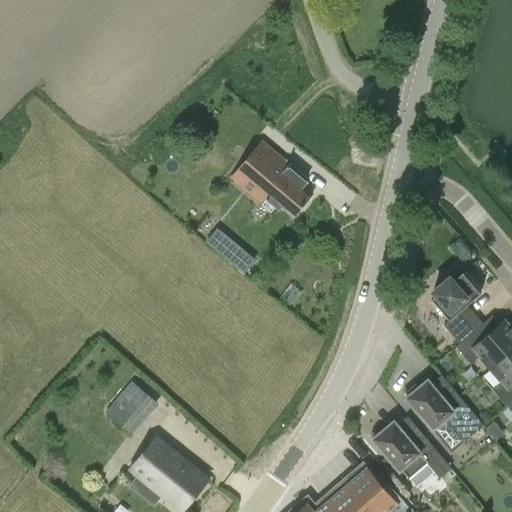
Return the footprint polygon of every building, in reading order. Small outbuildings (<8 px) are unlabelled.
[(281,206),(293,217),(312,195),(302,186),(305,182),(298,177),(300,174),(288,164),(287,165),(260,142),(229,179),(261,206),(269,213),(274,208),(277,210),(281,206)] [(194,221),(214,221),(214,203),(194,203),(194,221)] [(255,260),(245,252),(234,266),(244,274),(255,260)] [(444,325),(460,344),(479,327),(463,309),(481,293),(463,272),(453,281),(449,277),(433,292),(436,295),(431,299),(449,320),(444,325)] [(479,327),(460,344),(456,347),(471,364),(480,356),(491,369),(511,350),(511,329),(504,321),(486,336),(479,327)] [(493,389),(507,407),(511,402),(511,350),(491,369),(502,382),(493,389)] [(451,452),(464,440),(483,425),(453,389),(443,398),(427,379),(419,387),(416,383),(404,392),(408,396),(406,397),(451,452)] [(157,403),(131,382),(107,412),(131,434),(157,403)] [(439,478),(451,468),(419,430),(409,439),(393,421),(385,428),(382,424),(371,434),(374,437),(372,439),(399,471),(401,469),(409,478),(427,463),(439,478)] [(154,506),(163,495),(182,511),(208,480),(156,437),(130,469),(138,475),(129,485),(154,506)] [(406,511),(367,466),(314,511),(306,503),(295,511),(406,511)]
